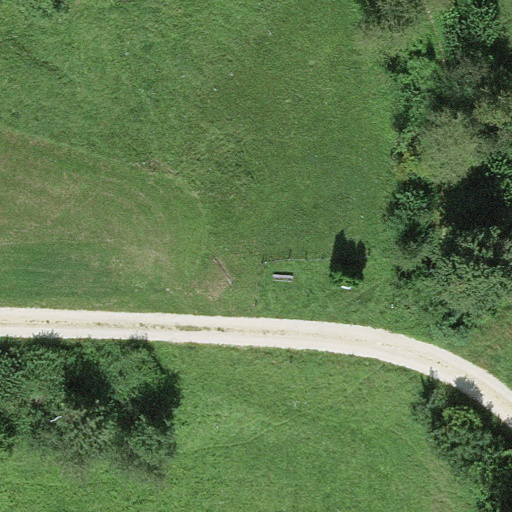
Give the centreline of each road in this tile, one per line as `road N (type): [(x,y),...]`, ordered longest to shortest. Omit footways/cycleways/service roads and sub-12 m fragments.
road 1 (track): [(0,320),(335,334)]
road 2 (track): [(335,334),(435,357),(511,412)]
